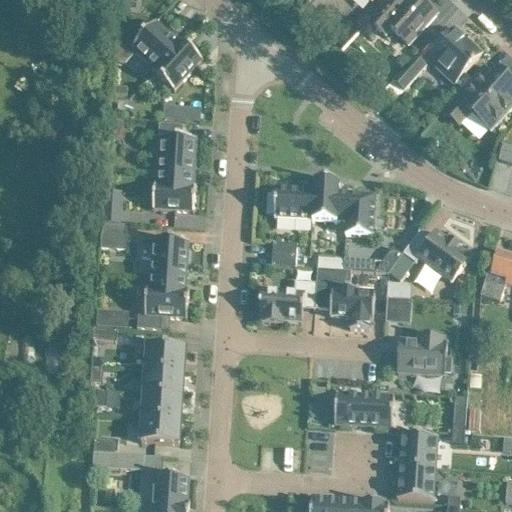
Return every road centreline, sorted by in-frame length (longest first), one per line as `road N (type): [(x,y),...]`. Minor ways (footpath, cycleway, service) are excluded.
road 1 (residential): [(268,52),(244,87),(228,341)]
road 2 (tertiary): [(511,215),(431,181),(268,52)]
road 3 (residential): [(359,443),(357,485),(218,478)]
road 4 (residential): [(228,341),(374,350)]
road 5 (residential): [(228,341),(218,478)]
